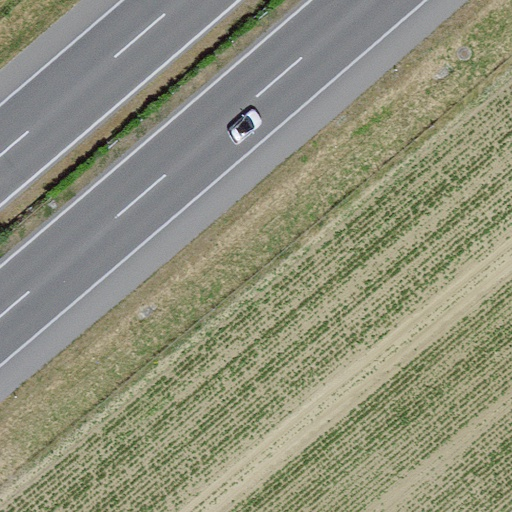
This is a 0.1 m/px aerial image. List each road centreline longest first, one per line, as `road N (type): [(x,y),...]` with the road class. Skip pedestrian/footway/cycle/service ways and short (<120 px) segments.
road 1 (motorway): [(0,317),(369,0)]
road 2 (motorway): [(182,0),(0,156)]
